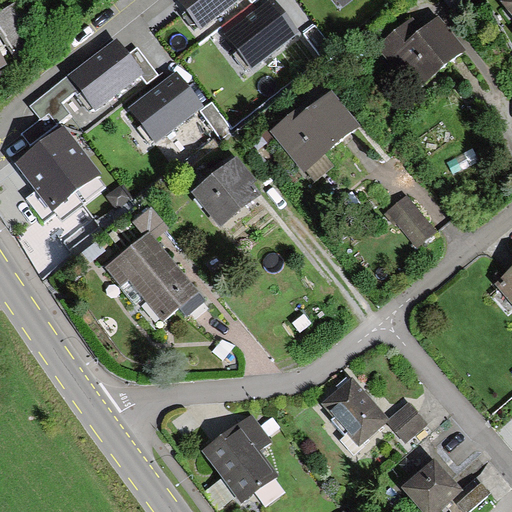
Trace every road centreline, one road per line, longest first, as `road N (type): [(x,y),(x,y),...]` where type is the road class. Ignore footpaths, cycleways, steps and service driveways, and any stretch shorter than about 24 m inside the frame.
road 1 (residential): [(101,422),(141,399),(300,382),(384,321)]
road 2 (residential): [(384,321),(511,469)]
road 3 (residential): [(0,123),(144,0)]
road 4 (primary): [(0,268),(101,422)]
road 5 (residential): [(384,321),(511,213)]
